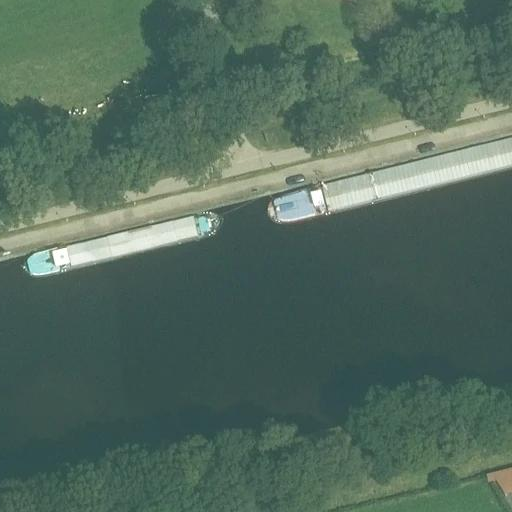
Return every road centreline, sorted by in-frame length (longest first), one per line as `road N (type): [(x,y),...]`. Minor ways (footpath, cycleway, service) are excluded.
road 1 (unclassified): [(0,225),(511,99)]
road 2 (track): [(511,407),(99,511)]
road 3 (track): [(243,165),(204,0)]
